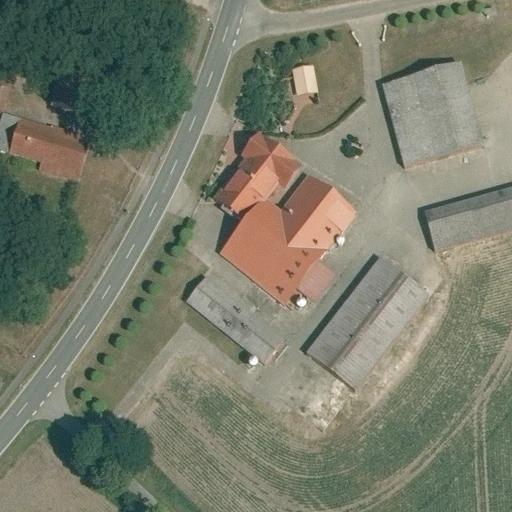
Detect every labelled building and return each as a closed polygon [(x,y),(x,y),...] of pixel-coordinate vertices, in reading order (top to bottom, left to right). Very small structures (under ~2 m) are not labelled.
[(317,67),(294,70),(299,97),(321,94),(317,67)] [(463,69),(384,90),(406,173),(485,152),(463,69)] [(59,84),(52,106),(74,112),(80,90),(59,84)] [(10,92),(0,89),(0,124),(3,114),(10,92)] [(94,141),(3,114),(0,124),(0,157),(82,181),(94,141)] [(301,170),(261,136),(243,158),(248,162),(217,199),(250,227),(270,203),(283,188),(285,189),(301,170)] [(250,227),(226,255),(286,306),(361,218),(310,175),(280,211),(270,203),(250,227)] [(511,192),(428,216),(440,256),(511,235),(511,192)] [(382,259),(307,355),(357,393),(431,298),(382,259)] [(284,344),(208,280),(189,303),(265,367),(284,344)]
